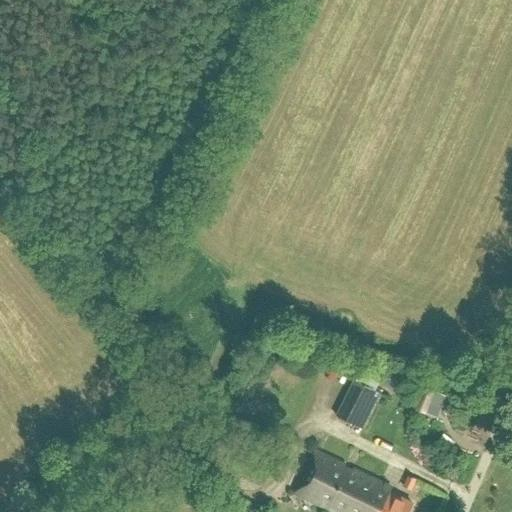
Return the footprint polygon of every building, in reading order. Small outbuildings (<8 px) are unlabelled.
[(363,429),(372,411),(381,393),(355,379),(336,415),(363,429)] [(424,413),(424,412),(434,390),(420,384),(410,407),(424,413)] [(362,511),(378,482),(351,469),(350,471),(342,468),(344,466),(314,451),(294,494),(331,511),(333,510),(337,511),(362,511)] [(411,490),(416,479),(407,475),(402,486),(411,490)] [(378,482),(362,511),(404,511),(408,504),(386,492),(388,488),(378,482)]
